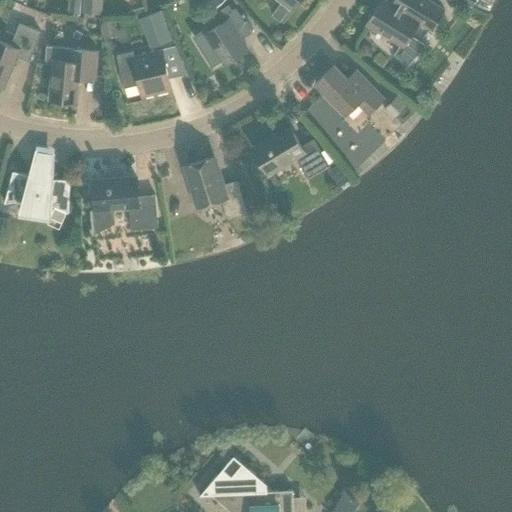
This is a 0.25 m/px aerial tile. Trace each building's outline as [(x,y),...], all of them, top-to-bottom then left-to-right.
[(83,0),(83,13),(102,14),(102,0),(83,0)] [(279,0),(290,9),(296,0),(279,0)] [(416,18),(420,11),(437,22),(445,10),(428,0),(394,0),(392,3),(386,0),(381,0),(367,24),(401,45),(397,54),(409,64),(426,45),(411,36),(420,21),(416,18)] [(241,39),(252,33),(236,7),(225,14),(228,19),(206,33),(226,64),(248,49),(241,39)] [(172,36),(162,11),(148,16),(157,41),(172,36)] [(103,23),(104,34),(116,32),(115,22),(103,23)] [(0,85),(4,88),(17,56),(29,61),(41,32),(20,23),(11,45),(0,41),(0,85)] [(96,75),(98,51),(69,48),(68,60),(53,59),(49,99),(78,102),(80,73),(96,75)] [(142,96),(171,89),(162,50),(133,57),(142,96)] [(369,113),(384,98),(362,75),(353,84),(334,65),(316,83),(346,114),(358,102),(369,113)] [(409,104),(398,93),(383,108),(393,119),(409,104)] [(308,177),(329,164),(314,139),(302,146),(290,127),(269,140),(268,138),(253,147),(269,175),(297,158),(308,177)] [(214,157),(186,165),(198,206),(222,199),(227,217),(247,211),(237,181),(223,185),(214,157)] [(47,209),(53,205),(69,213),(70,180),(47,179),(35,177),(13,171),(5,203),(22,201),(27,206),(33,209),(40,210),(47,209)] [(95,209),(90,210),(92,235),(116,223),(115,209),(130,208),(132,229),(158,227),(155,195),(138,196),(137,177),(93,180),(95,209)] [(210,494),(231,511),(306,511),(306,496),(293,496),(293,490),(236,444),(195,494),(210,494)]
